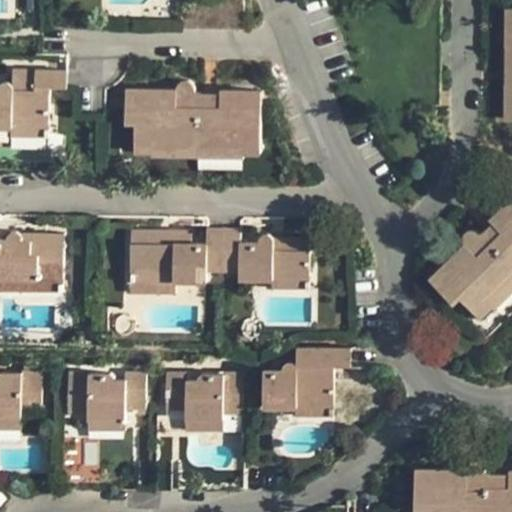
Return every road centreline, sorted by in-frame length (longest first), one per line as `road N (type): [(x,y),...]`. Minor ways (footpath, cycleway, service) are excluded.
road 1 (residential): [(430,384),(390,436),(328,484),(281,505),(29,511)]
road 2 (residential): [(361,190),(321,198),(0,197)]
road 3 (residential): [(430,384),(402,338),(394,240),(361,190)]
road 4 (residential): [(361,190),(278,0)]
